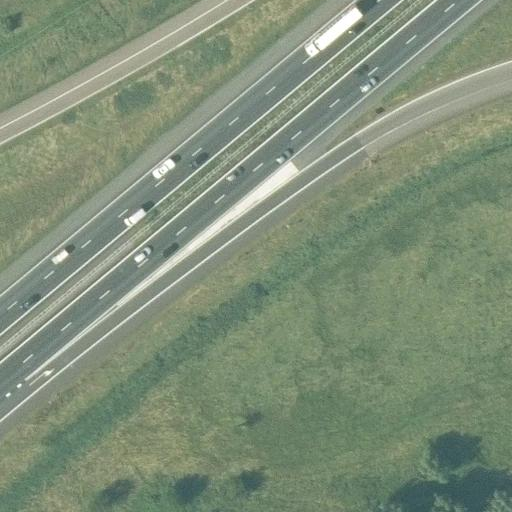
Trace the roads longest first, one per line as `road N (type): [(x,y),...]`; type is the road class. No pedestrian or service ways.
road 1 (motorway): [(15,370),(461,0)]
road 2 (motorway): [(15,370),(174,275),(347,151),(511,74)]
road 3 (motorway): [(382,0),(0,316)]
road 4 (motorway): [(247,0),(0,140)]
